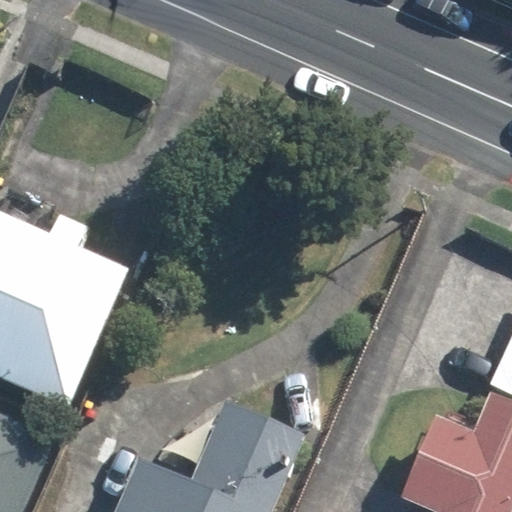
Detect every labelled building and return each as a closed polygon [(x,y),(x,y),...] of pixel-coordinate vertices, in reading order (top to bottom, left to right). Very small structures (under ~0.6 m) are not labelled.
[(140,276),(86,252),(95,233),(35,207),(25,227),(0,216),(0,384),(76,418),(140,276)] [(511,360),(498,392),(511,398),(511,360)] [(237,404),(198,488),(145,463),(122,511),(284,511),(318,441),(237,404)] [(511,511),(511,408),(502,404),(486,439),(447,422),(410,506),(424,511),(511,511)] [(0,416),(0,511),(34,511),(65,446),(0,416)]
